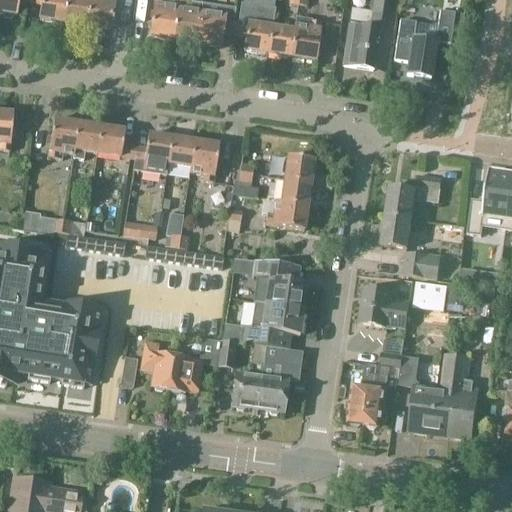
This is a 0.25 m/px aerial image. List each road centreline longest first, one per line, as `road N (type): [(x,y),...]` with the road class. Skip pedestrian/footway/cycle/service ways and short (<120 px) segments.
road 1 (residential): [(364,126),(0,69)]
road 2 (residential): [(309,468),(364,126)]
road 3 (secondary): [(511,497),(309,468)]
road 4 (secondary): [(164,450),(0,428)]
road 5 (secondary): [(309,468),(164,450)]
